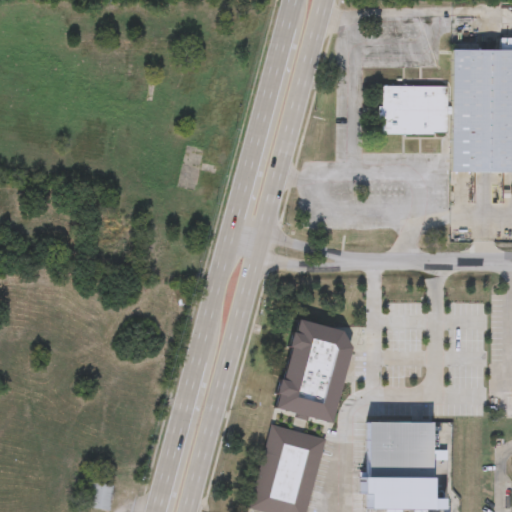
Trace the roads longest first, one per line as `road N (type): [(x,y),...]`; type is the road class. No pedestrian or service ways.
road 1 (primary): [(269,236),(333,0)]
road 2 (primary): [(302,0),(241,228)]
road 3 (primary): [(210,339),(162,511)]
road 4 (primary): [(192,511),(240,347)]
road 5 (residential): [(511,262),(344,259)]
